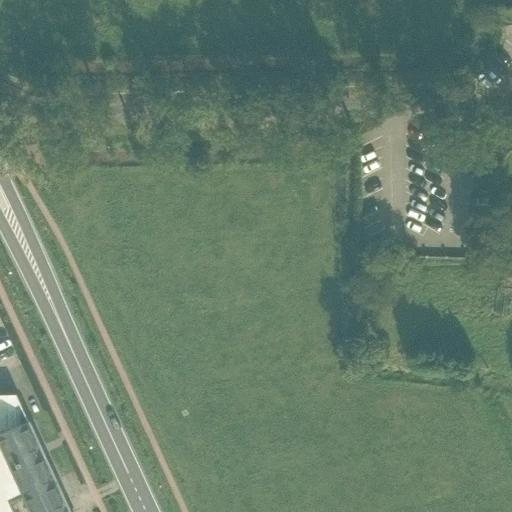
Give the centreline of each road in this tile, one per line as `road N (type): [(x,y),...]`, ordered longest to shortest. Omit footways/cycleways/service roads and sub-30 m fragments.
road 1 (secondary): [(146,511),(0,205)]
road 2 (unknown): [(377,104),(378,218),(397,235),(442,239),(461,224),(485,99)]
